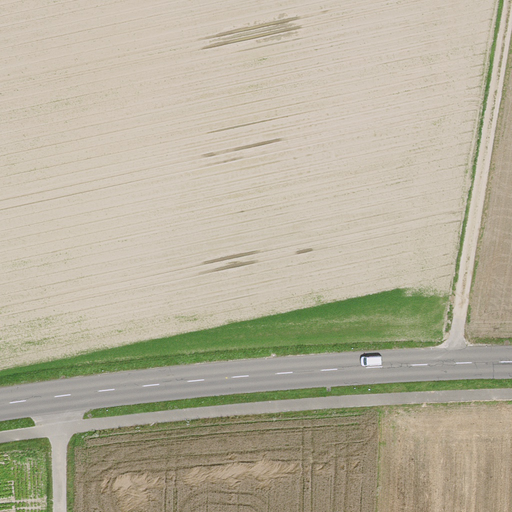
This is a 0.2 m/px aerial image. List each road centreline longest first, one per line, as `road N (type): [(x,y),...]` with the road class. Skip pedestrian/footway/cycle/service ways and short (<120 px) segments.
road 1 (tertiary): [(511,359),(0,403)]
road 2 (track): [(451,359),(509,0)]
road 3 (track): [(60,392),(57,511)]
